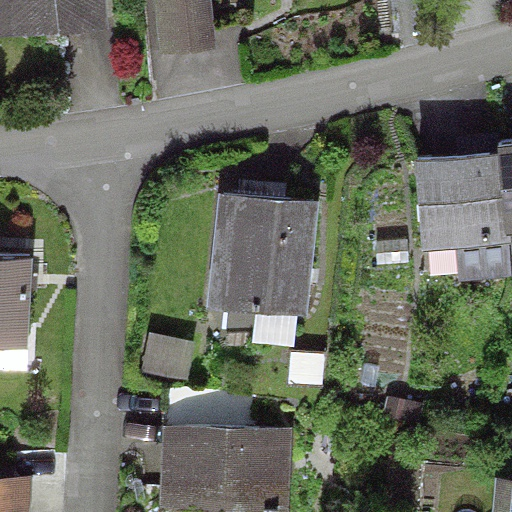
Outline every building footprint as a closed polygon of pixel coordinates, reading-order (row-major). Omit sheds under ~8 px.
[(0,0),(0,40),(110,36),(108,0),(0,0)] [(511,149),(420,160),(431,255),(511,245),(511,149)] [(223,192),(211,308),(306,318),(318,201),(223,192)] [(35,261),(0,259),(0,354),(31,356),(35,261)] [(291,511),(295,427),(168,423),(164,511),(291,511)] [(0,511),(31,511),(33,481),(0,479),(0,511)] [(498,511),(511,511),(511,479),(501,479),(498,511)]
